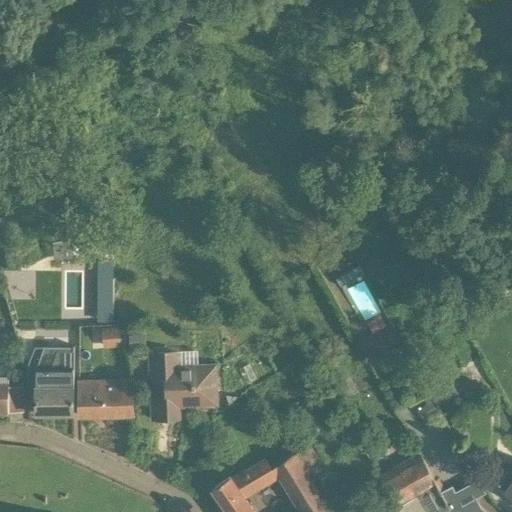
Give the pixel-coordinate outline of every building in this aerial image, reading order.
[(358,266),(335,279),(340,288),(363,275),(358,266)] [(117,313),(112,279),(96,281),(101,316),(117,313)] [(398,342),(389,325),(370,335),(378,352),(398,342)] [(119,329),(102,330),(103,349),(120,348),(119,329)] [(146,348),(145,334),(128,336),(129,350),(146,348)] [(36,395),(36,414),(73,415),(74,388),(74,347),(73,347),(73,351),(57,351),(52,365),(52,369),(44,369),(44,371),(29,371),(29,363),(28,363),(28,395),(36,395)] [(151,354),(153,420),(171,419),(171,413),(178,413),(178,406),(198,405),(199,407),(212,406),(212,404),(216,404),(214,366),(210,367),(210,365),(197,365),(197,367),(176,368),(176,353),(151,354)] [(306,369),(315,363),(308,353),(299,359),(306,369)] [(0,413),(8,414),(8,379),(0,379),(0,413)] [(133,414),(129,381),(79,382),(80,416),(133,414)] [(437,413),(429,401),(415,411),(424,423),(437,413)] [(338,511),(347,508),(332,484),(333,484),(323,469),(324,468),(309,444),(271,470),(266,461),(233,481),(230,477),(212,490),(227,511),(338,511)] [(397,511),(450,511),(434,481),(423,460),(382,482),(394,503),(394,504),(393,505),(397,511)] [(497,485),(511,496),(511,478),(505,474),(497,485)] [(485,511),(478,506),(474,499),(451,511),(485,511)]
